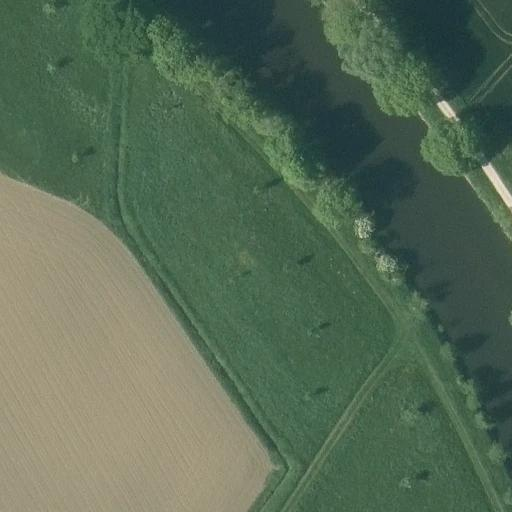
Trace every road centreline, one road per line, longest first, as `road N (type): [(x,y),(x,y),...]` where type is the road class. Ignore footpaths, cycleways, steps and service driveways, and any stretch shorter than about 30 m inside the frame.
road 1 (track): [(496,511),(418,341),(278,159),(110,0)]
road 2 (track): [(351,0),(442,105),(511,205)]
road 3 (track): [(418,341),(294,511)]
